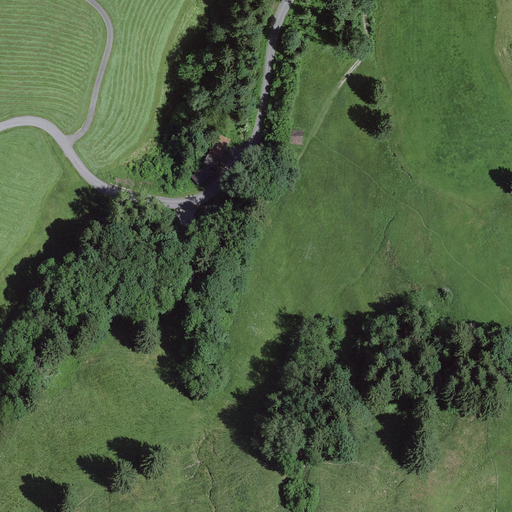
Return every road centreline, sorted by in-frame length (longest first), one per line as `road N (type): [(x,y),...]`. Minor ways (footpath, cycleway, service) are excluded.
road 1 (unclassified): [(64,145),(87,176),(121,197),(178,202),(203,194),(243,163),(286,0)]
road 2 (unclassified): [(64,145),(87,125),(109,44),(108,23),(89,0)]
